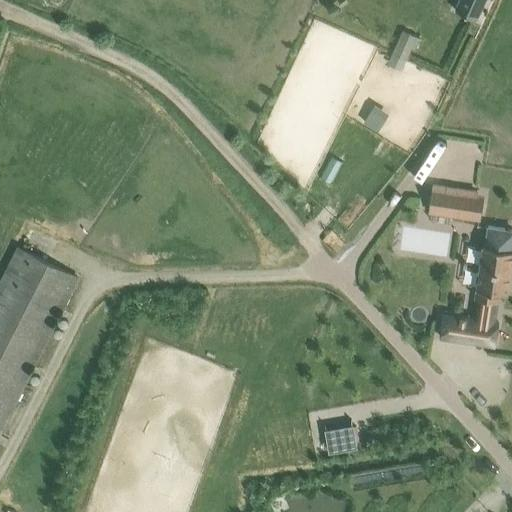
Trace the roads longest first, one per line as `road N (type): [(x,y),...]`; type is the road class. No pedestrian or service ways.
road 1 (track): [(0,10),(156,77),(316,251)]
road 2 (unclassified): [(511,467),(316,251)]
